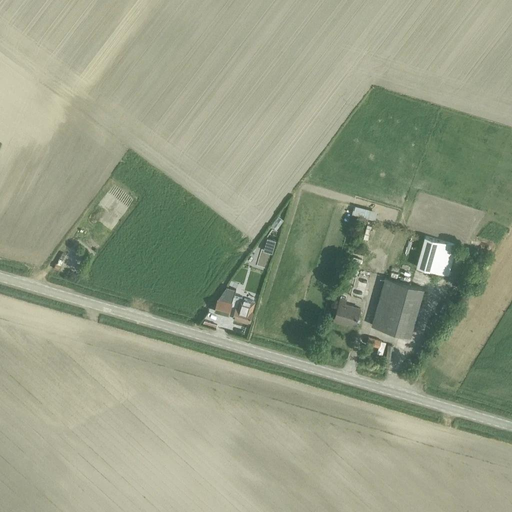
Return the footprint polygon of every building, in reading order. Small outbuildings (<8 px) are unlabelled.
[(377,217),(379,208),(369,206),(367,215),(377,217)] [(270,236),(266,248),(273,251),(277,238),(270,236)] [(457,245),(425,236),(416,266),(449,275),(457,245)] [(361,262),(350,259),(346,275),(356,278),(361,262)] [(422,287),(386,277),(372,325),(408,336),(422,287)] [(215,311),(229,315),(233,316),(252,322),(255,312),(254,311),(257,302),(235,295),(237,289),(228,286),(218,299),(215,311)] [(342,321),(356,325),(360,308),(345,304),(346,300),(340,299),(334,320),(342,322),(342,321)] [(366,344),(379,347),(381,341),(369,337),(366,344)]
